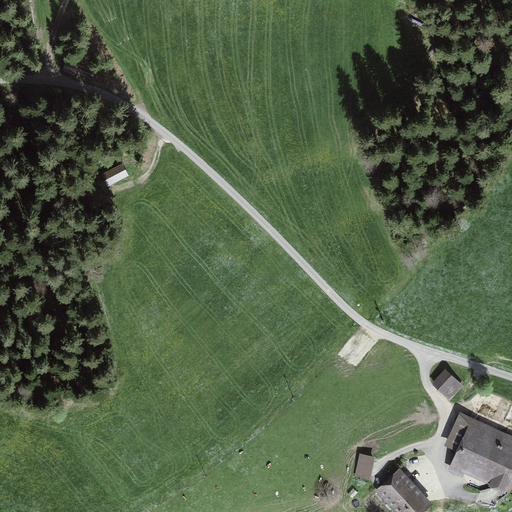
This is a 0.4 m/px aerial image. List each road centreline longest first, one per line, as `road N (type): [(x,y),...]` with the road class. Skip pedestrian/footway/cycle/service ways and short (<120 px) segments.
road 1 (unclassified): [(0,77),(80,85),(126,105),(227,189),(354,318),(425,351),(511,376)]
road 2 (track): [(445,489),(436,446),(444,415),(426,387),(425,351)]
